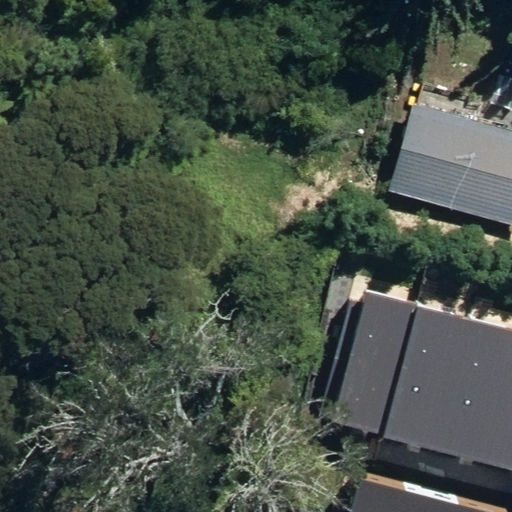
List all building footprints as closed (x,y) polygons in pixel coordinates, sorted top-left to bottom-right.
[(370,187),(508,227),(511,212),(511,132),(394,101),(370,187)] [(333,416),(387,431),(423,298),(368,283),(333,416)] [(387,431),(442,445),(477,312),(423,298),(387,431)] [(442,445),(496,459),(511,399),(511,321),(477,312),(442,445)] [(511,399),(496,459),(511,463),(511,399)] [(511,511),(511,508),(364,470),(352,511),(511,511)]
